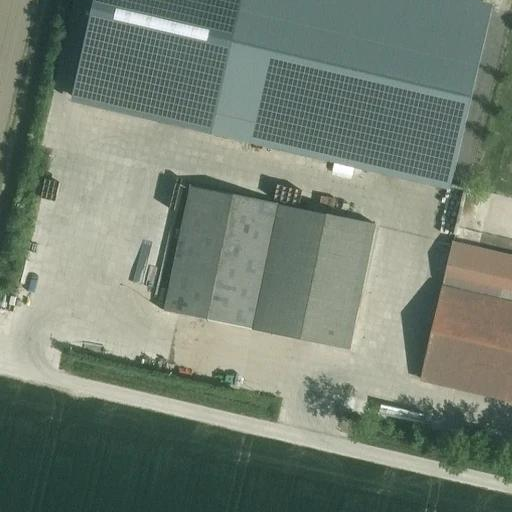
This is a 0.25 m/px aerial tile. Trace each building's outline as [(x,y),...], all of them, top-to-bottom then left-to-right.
[(94,0),(72,98),(212,130),(233,38),(234,36),(242,0),(94,0)] [(242,0),(212,130),(451,186),(492,10),(447,0),(242,0)] [(166,177),(151,298),(340,322),(355,201),(166,177)] [(511,294),(511,259),(452,245),(444,278),(511,294)] [(511,294),(444,278),(421,380),(511,401),(511,294)]
